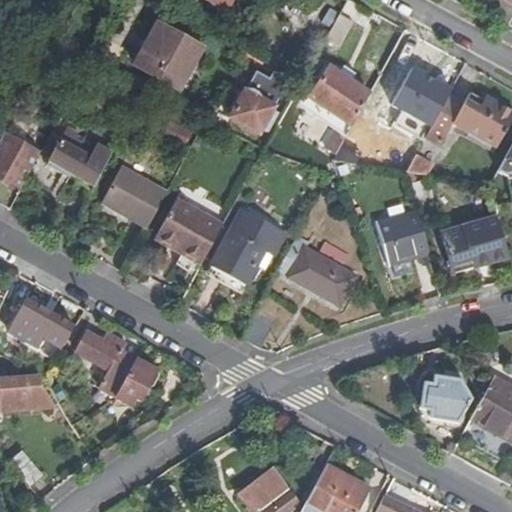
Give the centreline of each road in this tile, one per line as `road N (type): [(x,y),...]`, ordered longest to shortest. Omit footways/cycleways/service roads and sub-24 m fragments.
road 1 (residential): [(0,237),(270,381)]
road 2 (residential): [(270,381),(498,511)]
road 3 (residential): [(511,306),(380,339),(270,381)]
road 4 (residential): [(270,381),(174,436),(71,511)]
road 5 (residential): [(396,0),(511,64)]
